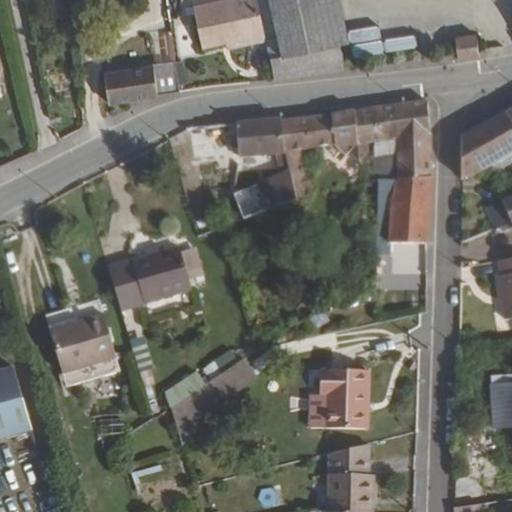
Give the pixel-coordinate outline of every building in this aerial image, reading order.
[(269,44),(259,0),(221,0),(194,5),(203,50),(229,45),(228,44),(249,40),(250,47),(269,44)] [(367,38),(359,0),(306,0),(316,47),(367,38)] [(378,70),(373,37),(367,38),(316,47),(322,77),(378,70)] [(477,57),(475,37),(453,40),(455,59),(477,57)] [(250,47),(249,40),(228,44),(229,45),(230,51),(250,47)] [(0,45),(0,81),(8,80),(0,45)] [(322,77),(316,47),(271,54),(278,83),(322,77)] [(178,63),(177,57),(144,62),(145,68),(178,63)] [(182,95),(178,63),(145,68),(108,72),(111,101),(114,104),(182,95)] [(427,131),(427,97),(395,102),(400,136),(427,131)] [(400,136),(395,102),(283,116),(287,147),(288,154),(302,152),(302,146),(339,140),(347,145),(397,136),(400,136)] [(511,112),(509,110),(466,133),(465,178),(492,164),(511,153),(511,112)] [(287,147),(283,116),(237,120),(242,151),(287,147)] [(242,151),(237,120),(188,124),(193,155),(242,151)] [(426,173),(427,131),(400,136),(397,136),(397,173),(426,173)] [(397,173),(397,136),(347,145),(360,160),(374,150),(377,167),(377,173),(397,173)] [(311,185),(310,171),(305,172),(302,152),(288,154),(291,170),(294,193),(307,192),(307,186),(311,185)] [(496,173),(511,164),(511,153),(492,164),(496,173)] [(294,193),(291,170),(254,185),(264,209),(295,197),(294,193)] [(425,237),(426,173),(397,173),(377,173),(377,236),(425,237)] [(264,209),(254,185),(231,194),(242,219),(264,209)] [(511,221),(511,206),(508,197),(491,204),(500,227),(511,221)] [(165,247),(162,239),(148,244),(150,252),(165,247)] [(193,281),(179,242),(165,247),(150,252),(110,267),(123,305),(193,281)] [(511,312),(511,256),(501,258),(503,273),(501,273),(505,313),(511,312)] [(53,328),(66,370),(120,354),(107,312),(53,328)] [(136,368),(152,364),(144,334),(128,339),(136,368)] [(180,428),(255,381),(234,348),(198,370),(198,369),(159,394),(180,428)] [(0,370),(0,438),(33,429),(16,366),(0,370)] [(326,427),(331,371),(316,370),(311,426),(326,427)] [(369,431),(373,373),(331,371),(326,427),(369,431)] [(511,389),(491,392),(494,430),(511,428),(511,389)] [(378,511),(380,475),(374,475),(375,445),(340,452),(337,511),(378,511)]
